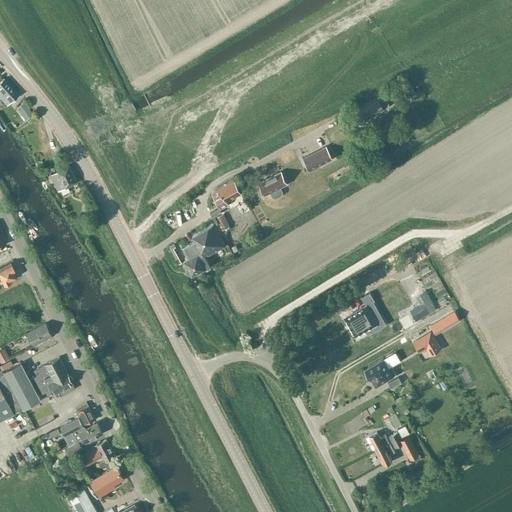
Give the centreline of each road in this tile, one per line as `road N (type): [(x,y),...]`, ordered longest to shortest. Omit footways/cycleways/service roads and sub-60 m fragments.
road 1 (unclassified): [(155,511),(0,209)]
road 2 (unclassified): [(352,511),(272,367),(236,357),(195,377)]
road 3 (tertiary): [(132,258),(65,135),(0,54)]
road 4 (residential): [(132,258),(200,217),(205,191),(321,130)]
road 5 (tertiary): [(265,511),(195,377)]
road 6 (tertiary): [(195,377),(132,258)]
